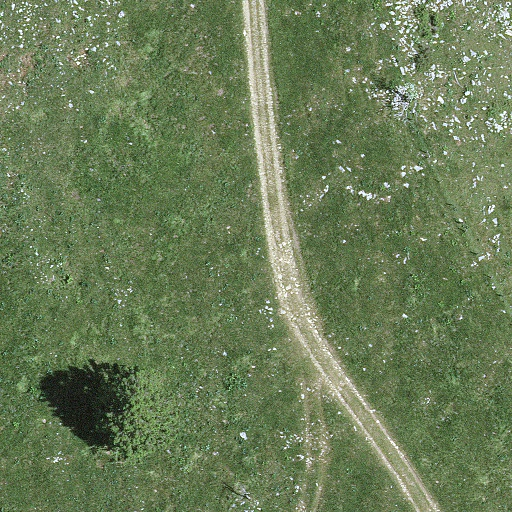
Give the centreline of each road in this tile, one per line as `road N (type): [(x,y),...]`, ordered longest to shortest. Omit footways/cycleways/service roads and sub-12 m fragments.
road 1 (track): [(300,511),(314,453),(270,185),(251,0)]
road 2 (track): [(291,301),(425,511)]
